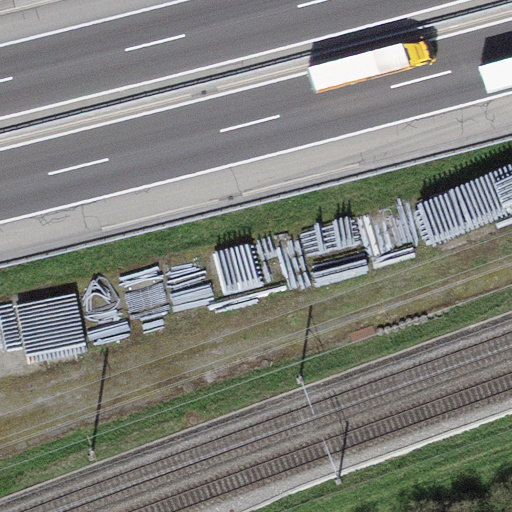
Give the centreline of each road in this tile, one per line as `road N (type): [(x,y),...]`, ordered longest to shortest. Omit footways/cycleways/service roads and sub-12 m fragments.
road 1 (motorway): [(0,186),(511,53)]
road 2 (motorway): [(328,0),(0,87)]
